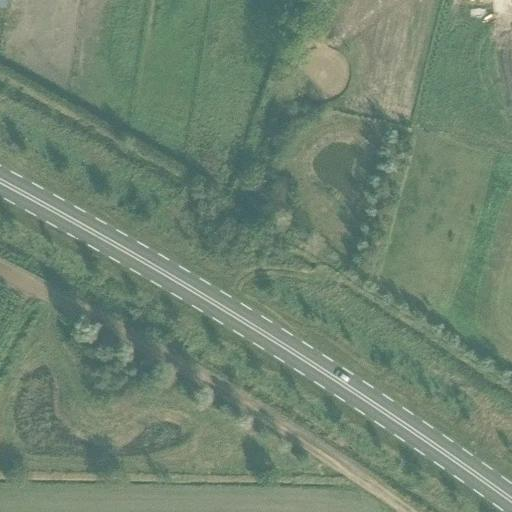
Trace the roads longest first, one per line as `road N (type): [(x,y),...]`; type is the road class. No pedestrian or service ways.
road 1 (secondary): [(511,502),(298,356),(0,182)]
road 2 (track): [(403,511),(236,402),(0,271)]
